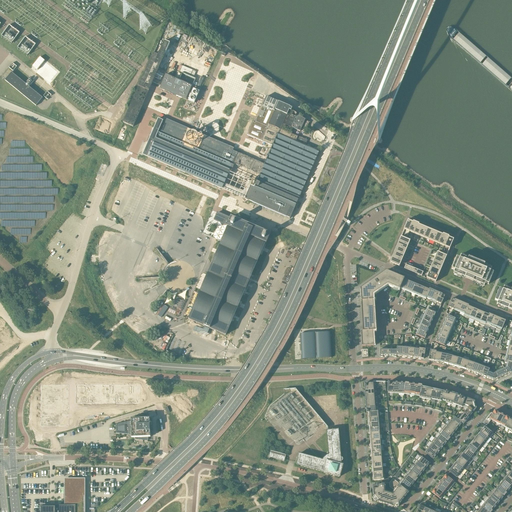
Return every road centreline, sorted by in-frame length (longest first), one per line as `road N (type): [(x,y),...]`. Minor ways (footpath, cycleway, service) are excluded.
road 1 (primary): [(411,0),(268,333),(201,428),(114,511)]
road 2 (primary): [(130,511),(210,433),(267,355),(423,0)]
road 3 (secondary): [(84,356),(198,368),(355,368)]
road 4 (unclassified): [(118,153),(60,312)]
road 5 (secondary): [(496,393),(430,371),(355,368)]
road 6 (residential): [(361,507),(355,368)]
road 7 (residential): [(490,402),(404,511)]
road 8 (residential): [(511,319),(386,266)]
road 9 (unclassified): [(118,153),(0,103)]
road 10 (unclassified): [(164,461),(39,458)]
